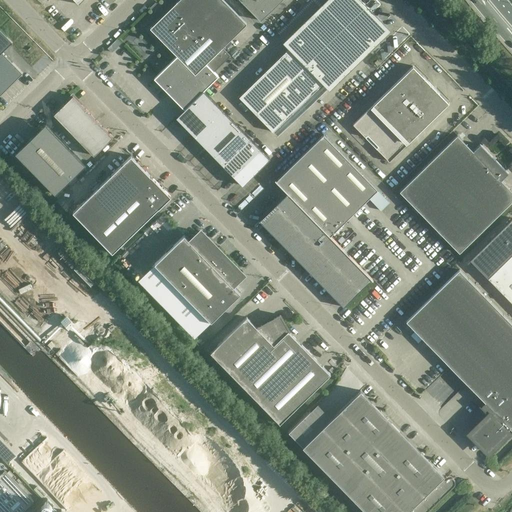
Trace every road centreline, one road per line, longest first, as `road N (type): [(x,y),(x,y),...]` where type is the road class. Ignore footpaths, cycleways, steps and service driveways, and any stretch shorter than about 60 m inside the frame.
road 1 (unclassified): [(511,478),(487,485),(73,61)]
road 2 (unclassified): [(394,0),(511,119)]
